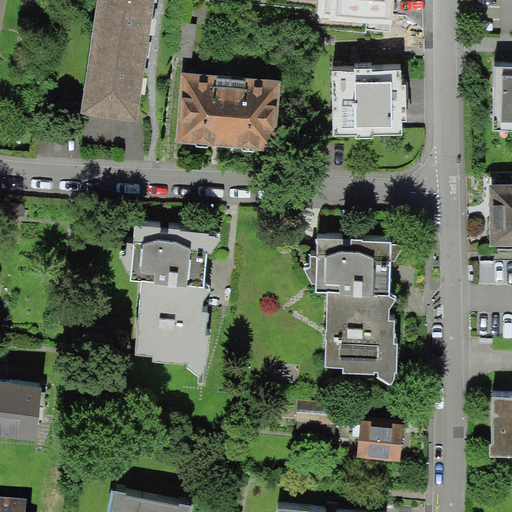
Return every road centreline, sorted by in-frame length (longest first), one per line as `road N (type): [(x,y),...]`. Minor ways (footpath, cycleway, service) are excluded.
road 1 (residential): [(447,181),(236,180),(0,165)]
road 2 (residential): [(447,511),(447,181)]
road 3 (residential): [(447,181),(445,0)]
